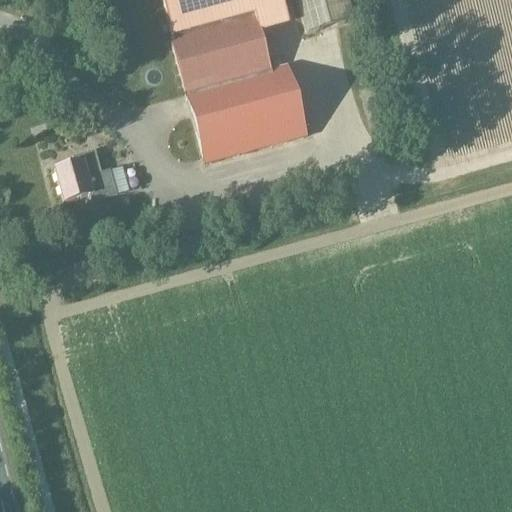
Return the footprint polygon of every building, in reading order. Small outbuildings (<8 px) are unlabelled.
[(280,0),(161,0),(173,43),(256,21),(254,13),(282,6),(280,0)] [(294,0),(305,36),(352,23),(345,0),(294,0)] [(186,102),(204,165),(305,138),(286,68),(270,73),(256,21),(253,21),(173,43),(170,44),(186,102)] [(73,165),(53,171),(62,204),(88,197),(90,203),(115,196),(128,192),(122,167),(99,174),(93,152),(71,158),(73,165)] [(164,253),(174,250),(172,244),(163,247),(164,253)]
